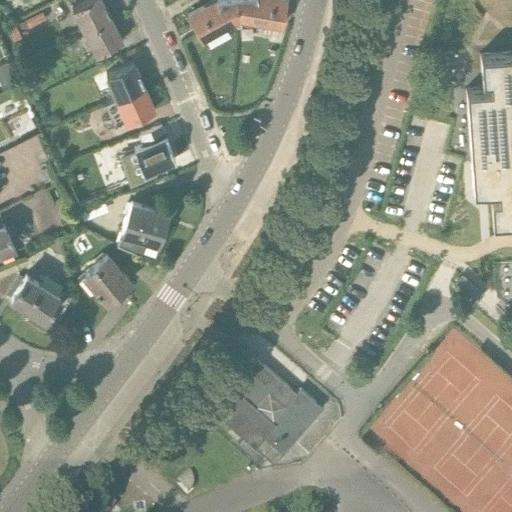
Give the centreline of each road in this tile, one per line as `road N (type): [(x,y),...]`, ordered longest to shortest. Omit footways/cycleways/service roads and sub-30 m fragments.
road 1 (residential): [(193,266),(359,396),(373,390),(421,324),(454,251)]
road 2 (residential): [(122,365),(60,370),(8,360),(46,464)]
road 3 (residential): [(233,202),(134,0)]
road 4 (secondary): [(233,202),(268,137),(314,0)]
road 5 (secondary): [(46,464),(122,365)]
road 6 (secondary): [(122,365),(193,266)]
